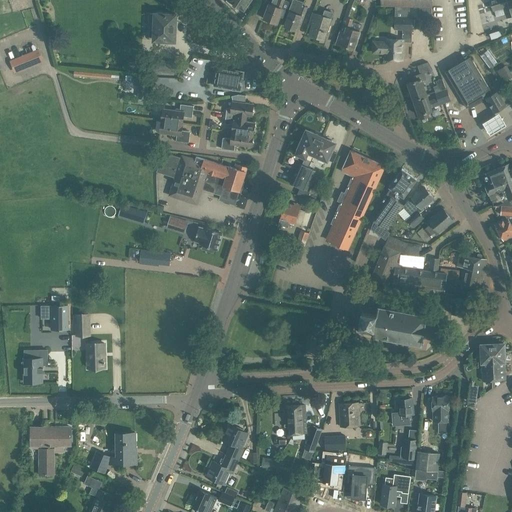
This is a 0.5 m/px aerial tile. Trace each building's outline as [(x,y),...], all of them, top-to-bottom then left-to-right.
[(229,0),(229,1),(245,11),(252,0),(229,0)] [(284,0),(278,0),(276,7),(270,4),(264,19),(278,24),(286,1),(284,0)] [(285,27),(297,31),(300,23),(302,24),(309,5),(294,0),(293,0),(289,13),(290,13),(285,27)] [(337,42),(342,43),(341,45),(354,49),(361,27),(351,24),(352,20),(348,19),(354,0),(350,0),(346,11),(344,17),(340,30),(337,42)] [(465,0),(468,10),(485,5),(483,0),(465,0)] [(511,2),(511,0),(491,0),(490,0),(494,11),(504,7),(507,17),(511,15),(511,2)] [(410,18),(410,7),(396,7),(395,30),(403,30),(402,41),(397,40),(397,36),(391,36),(391,40),(386,40),(386,42),(374,42),(373,53),(386,53),(385,60),(402,60),(403,42),(412,42),(412,28),(414,28),(414,20),(412,20),(412,18),(410,18)] [(432,19),(432,7),(420,7),(420,18),(432,19)] [(325,40),(331,19),(313,13),(310,23),(313,25),(310,35),(325,40)] [(177,14),(156,14),(149,14),(149,23),(155,24),(155,40),(175,41),(177,14)] [(479,19),(481,28),(492,26),(489,16),(479,19)] [(44,62),(38,50),(10,61),(16,74),(44,62)] [(481,55),(490,68),(497,63),(488,50),(481,55)] [(471,58),(445,73),(466,109),(483,99),(483,98),(485,97),(495,113),(506,106),(498,92),(492,96),(490,93),(491,93),(471,58)] [(174,75),(175,61),(153,60),(152,74),(174,75)] [(498,75),(504,70),(500,65),(494,70),(498,75)] [(240,90),(241,90),(240,90),(241,84),(242,84),(243,78),(242,78),(243,73),(244,73),(244,72),(243,72),(222,68),(219,68),(218,67),(218,68),(215,85),(214,86),(215,86),(240,90)] [(504,71),(495,77),(503,88),(511,82),(504,71)] [(12,72),(4,75),(6,82),(15,79),(12,72)] [(413,100),(427,95),(422,81),(427,80),(424,72),(410,77),(412,82),(408,84),(413,100)] [(138,98),(147,99),(150,78),(141,77),(138,98)] [(427,95),(413,100),(420,121),(429,118),(428,113),(433,111),(432,108),(451,101),(447,88),(440,91),(436,92),(435,92),(437,98),(429,101),(427,95)] [(247,122),(247,121),(247,116),(252,116),(254,104),(245,103),(246,95),(239,94),(232,96),(233,101),(232,108),(228,108),(227,109),(226,113),(239,114),(238,120),(247,122)] [(163,116),(162,121),(183,123),(184,116),(191,117),(193,116),(194,106),(181,104),(180,111),(164,109),(163,109),(162,110),(161,111),(161,114),(161,115),(163,116)] [(504,120),(498,112),(483,121),(488,130),(490,134),(507,124),(504,120)] [(255,122),(247,121),(247,122),(238,120),(239,114),(226,113),(225,122),(226,124),(234,125),(233,132),(254,135),(255,122)] [(182,130),(183,123),(162,121),(160,133),(177,135),(176,141),(189,143),(190,133),(189,131),(182,130)] [(315,155),(322,138),(307,131),(298,153),(306,157),(308,152),(315,155)] [(252,147),(254,135),(233,132),(232,139),(225,138),(223,139),(222,149),(235,151),(235,145),(252,147)] [(322,138),(315,155),(327,160),(328,159),(334,162),(338,154),(331,151),(335,144),(322,138)] [(337,219),(328,239),(348,248),(384,166),(351,151),(342,171),(353,175),(334,218),(337,219)] [(237,201),(248,168),(236,164),(235,168),(230,167),(202,158),(201,160),(192,157),(192,158),(184,155),(182,160),(171,156),(167,167),(179,170),(171,196),(196,204),(200,189),(221,196),(220,200),(235,205),(237,200),(237,201)] [(300,188),(309,167),(299,163),(290,183),(300,188)] [(511,173),(509,164),(483,174),(487,183),(485,184),(493,206),(511,199),(511,173)] [(309,167),(300,188),(308,191),(316,171),(309,167)] [(372,220),(371,229),(387,241),(389,235),(390,236),(391,232),(386,230),(403,207),(403,206),(404,205),(395,199),(399,194),(404,197),(417,179),(402,169),(389,187),(391,188),(381,202),(384,204),(372,220)] [(466,187),(472,204),(481,201),(475,184),(466,187)] [(403,206),(403,207),(411,216),(407,220),(414,228),(425,218),(420,212),(423,209),(422,208),(434,198),(425,188),(413,198),(404,205),(403,206)] [(289,222),(295,224),(296,223),(302,225),(306,211),(300,209),(300,208),(294,206),(286,203),(279,224),(288,227),(289,222)] [(144,224),(148,212),(122,204),(119,216),(144,224)] [(511,206),(503,205),(502,214),(505,215),(507,218),(495,225),(503,240),(511,235),(511,227),(509,223),(511,221),(511,206)] [(429,221),(427,223),(428,225),(424,229),(423,228),(418,232),(425,241),(434,233),(437,236),(440,233),(446,228),(445,227),(453,221),(443,209),(429,221),(430,221),(429,221)] [(483,222),(493,218),(492,213),(481,216),(483,222)] [(223,233),(200,226),(195,243),(204,245),(202,249),(214,253),(215,249),(218,250),(223,233)] [(296,244),(305,247),(310,233),(301,230),(296,244)] [(391,275),(401,252),(401,251),(405,242),(390,236),(389,235),(387,241),(385,245),(369,283),(388,286),(389,286),(393,275),(391,275)] [(405,242),(401,252),(404,254),(419,256),(421,245),(408,243),(405,242)] [(140,253),(139,263),(163,266),(164,255),(140,253)] [(447,284),(446,293),(453,294),(457,295),(458,287),(480,291),(481,291),(483,279),(486,265),(487,260),(482,259),(483,255),(479,255),(478,258),(462,255),(460,267),(462,268),(461,275),(460,280),(447,278),(447,284)] [(393,275),(389,286),(446,293),(447,284),(447,278),(448,274),(437,272),(439,258),(431,257),(429,271),(400,267),(399,270),(395,269),(395,272),(395,275),(393,275)] [(467,313),(468,297),(464,297),(457,296),(457,295),(453,294),(452,301),(451,301),(451,303),(452,303),(452,314),(463,315),(467,313)] [(375,329),(361,326),(360,333),(374,335),(373,336),(375,337),(376,336),(386,338),(386,339),(387,339),(387,338),(398,340),(398,341),(399,341),(399,340),(409,342),(409,343),(411,344),(411,343),(421,345),(421,346),(423,346),(423,345),(424,345),(424,344),(423,343),(425,336),(426,334),(425,334),(426,326),(427,327),(428,325),(427,325),(428,317),(429,317),(429,316),(428,316),(429,315),(427,314),(426,315),(416,313),(417,313),(415,312),(415,313),(405,311),(405,310),(403,310),(403,311),(393,309),(393,308),(392,308),(391,309),(381,307),(382,306),(380,305),(380,306),(365,303),(364,311),(378,314),(375,329)] [(68,329),(68,305),(52,306),(42,306),(42,319),(52,318),(52,329),(68,329)] [(375,329),(378,314),(364,311),(363,311),(360,326),(361,326),(375,329)] [(76,326),(77,326),(77,336),(88,335),(88,314),(77,314),(77,324),(76,324),(76,326)] [(88,344),(88,368),(105,368),(105,343),(88,344)] [(483,380),(495,380),(493,344),(481,345),(483,380)] [(493,344),(495,380),(506,379),(505,344),(493,344)] [(43,382),(42,365),(48,365),(48,350),(39,350),(39,358),(24,358),(24,362),(22,362),(22,371),(24,371),(25,382),(43,382)] [(471,382),(471,383),(468,401),(476,402),(478,383),(471,382)] [(62,390),(66,390),(66,383),(40,384),(41,399),(62,398),(62,390)] [(450,411),(450,397),(441,397),(441,396),(433,396),(434,411),(434,422),(439,421),(439,433),(452,433),(452,424),(450,424),(450,411)] [(400,413),(393,413),(394,425),(410,424),(409,414),(413,414),(413,413),(415,413),(415,408),(413,408),(413,398),(399,399),(400,413)] [(360,426),(359,403),(340,404),(341,427),(360,426)] [(295,406),(296,434),(306,433),(305,405),(295,406)] [(286,434),(296,434),(295,406),(285,406),(286,434)] [(226,454),(240,460),(245,448),(242,447),(248,433),(230,425),(223,439),(231,443),(226,454)] [(323,429),(313,426),(304,449),(314,452),(323,429)] [(72,445),(72,428),(31,428),(31,446),(41,446),(41,449),(40,449),(40,475),(54,475),(54,449),(53,449),(53,446),(72,445)] [(117,463),(137,463),(137,449),(136,449),(136,433),(117,433),(117,456),(111,456),(97,450),(90,467),(105,473),(109,464),(117,464),(117,463)] [(325,450),(346,449),(346,435),(325,436),(325,450)] [(401,447),(400,457),(414,459),(416,437),(405,436),(404,448),(401,447)] [(419,451),(417,470),(439,472),(441,454),(419,451)] [(234,471),(240,460),(226,454),(221,465),(213,461),(207,475),(225,484),(231,470),(234,471)] [(324,477),(324,481),(338,483),(340,468),(346,469),(347,457),(327,455),(325,467),(319,466),(318,477),(324,477)] [(72,464),(69,472),(80,476),(83,468),(76,465),(76,466),(72,464)] [(354,468),(350,497),(364,499),(366,484),(373,485),(375,471),(354,468)] [(287,471),(270,469),(269,477),(286,479),(287,471)] [(427,478),(438,479),(439,472),(417,470),(416,480),(427,480),(427,478)] [(402,493),(409,493),(411,476),(395,474),(394,478),(393,485),(385,484),(384,484),(381,504),(395,506),(397,491),(402,491),(402,493)] [(92,487),(90,493),(97,496),(89,511),(111,511),(115,504),(109,501),(112,495),(100,489),(103,482),(88,475),(84,484),(92,487)] [(281,498),(299,506),(304,495),(285,487),(281,498)] [(202,511),(201,511),(210,511),(218,497),(201,490),(193,507),(202,511)] [(235,504),(238,498),(235,497),(223,491),(218,501),(231,506),(233,503),(235,504)] [(467,493),(458,492),(457,503),(465,504),(467,493)] [(421,494),(418,511),(435,511),(437,496),(421,494)] [(284,511),(296,511),(299,506),(281,498),(276,509),(284,511)] [(248,511),(251,505),(243,501),(238,511),(248,511)] [(488,508),(487,511),(511,511),(511,503),(500,502),(499,510),(488,508)]
